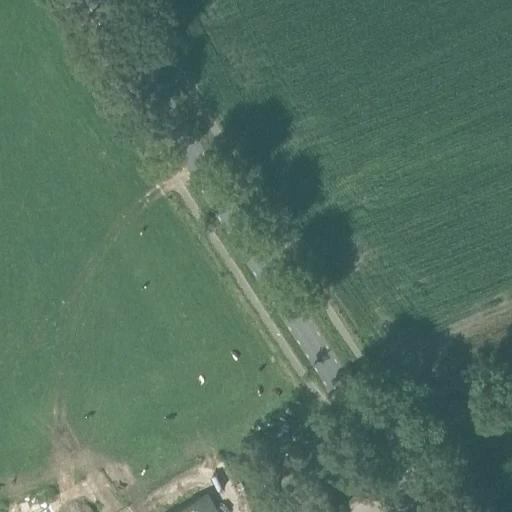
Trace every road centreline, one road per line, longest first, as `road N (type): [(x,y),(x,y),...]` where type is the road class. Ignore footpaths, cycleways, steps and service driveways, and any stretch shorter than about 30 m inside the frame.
road 1 (secondary): [(422,511),(107,0)]
road 2 (track): [(511,388),(380,444)]
